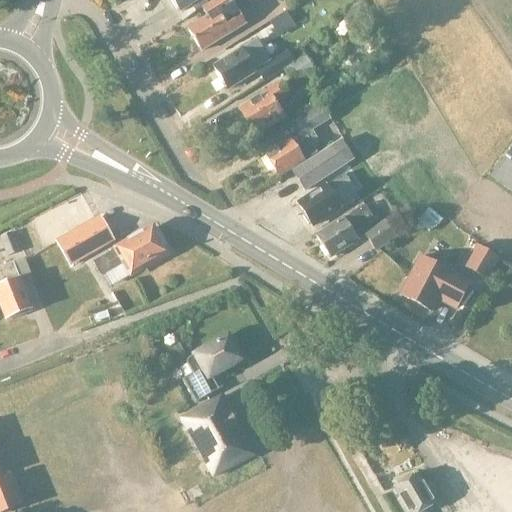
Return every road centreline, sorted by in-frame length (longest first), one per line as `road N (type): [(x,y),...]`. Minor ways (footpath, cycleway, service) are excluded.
road 1 (secondary): [(511,401),(125,172)]
road 2 (residential): [(212,181),(203,186),(185,172),(92,17),(66,0)]
